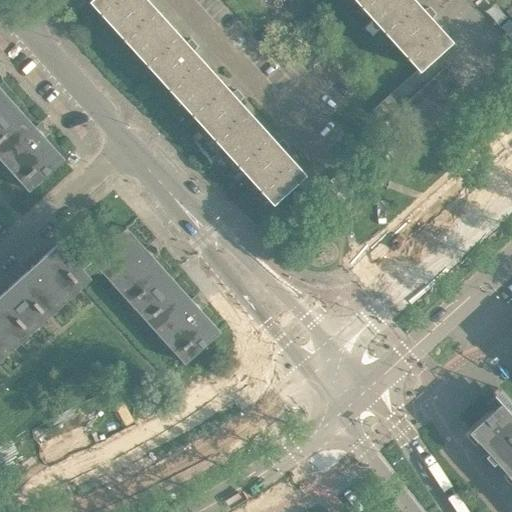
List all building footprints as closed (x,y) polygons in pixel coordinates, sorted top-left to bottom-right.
[(87,0),(133,50),(166,20),(147,0),(87,0)] [(354,0),(371,18),(390,0),(354,0)] [(390,0),(371,18),(417,69),(434,54),(450,39),(430,18),(434,13),(427,7),(423,9),(414,0),(390,0)] [(511,0),(494,0),(511,19),(511,0)] [(185,42),(166,20),(133,50),(179,101),(212,71),(193,50),(196,46),(190,39),(185,42)] [(417,69),(407,78),(372,109),(371,108),(371,109),(374,112),(381,121),(405,147),(406,146),(453,103),(454,103),(467,91),(434,54),(417,69)] [(231,92),(212,71),(179,101),(224,151),(257,121),(238,100),(242,96),(235,89),(231,92)] [(0,119),(15,105),(13,106),(0,91),(0,119)] [(16,106),(15,105),(0,119),(0,156),(5,161),(3,163),(4,164),(5,162),(28,187),(26,189),(27,189),(62,157),(62,156),(60,158),(42,138),(44,136),(43,135),(41,137),(33,128),(35,127),(34,126),(32,127),(14,107),(16,106)] [(281,140),(276,142),(257,121),(224,151),(271,202),(304,172),(284,150),(287,146),(281,140)] [(90,259),(81,267),(87,274),(98,264),(114,282),(112,284),(113,285),(115,283),(137,308),(135,309),(136,310),(171,278),(171,277),(169,279),(151,259),(153,258),(152,257),(151,258),(143,249),(144,248),(143,247),(142,248),(124,228),(125,227),(125,226),(89,258),(90,259)] [(5,287),(4,287),(37,323),(37,322),(35,320),(60,298),(62,300),(63,299),(61,297),(86,275),(88,276),(89,276),(87,274),(81,267),(56,240),(56,241),(57,243),(37,261),(36,259),(35,260),(36,261),(27,269),(26,268),(25,269),(26,271),(7,288),(5,287)] [(172,278),(171,278),(136,310),(138,309),(160,334),(159,335),(159,336),(161,334),(184,359),(182,361),(183,362),(218,330),(217,329),(216,330),(198,311),(199,309),(199,308),(197,309),(189,300),(190,299),(190,298),(188,300),(170,280),(172,278)] [(36,323),(37,323),(4,287),(4,288),(6,289),(0,294),(0,352),(9,344),(10,346),(11,345),(10,344),(35,321),(36,323)] [(494,459),(511,479),(511,404),(497,387),(483,400),(490,408),(467,429),(486,451),(483,454),(483,455),(480,457),(487,465),(490,462),(494,459)]
